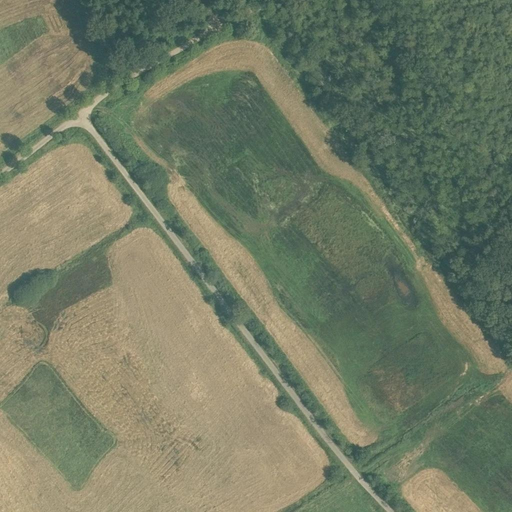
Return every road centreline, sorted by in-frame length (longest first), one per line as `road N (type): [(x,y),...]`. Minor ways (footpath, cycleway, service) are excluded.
road 1 (unclassified): [(389,511),(78,114)]
road 2 (unclassified): [(78,114),(217,28)]
